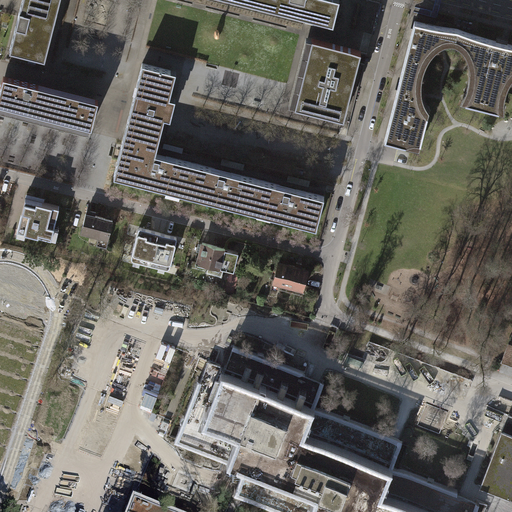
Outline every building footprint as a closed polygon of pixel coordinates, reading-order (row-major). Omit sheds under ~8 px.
[(19,0),(7,50),(42,59),(57,0),(235,0),(331,24),(337,0),(19,0)] [(409,33),(396,85),(414,89),(414,82),(415,74),(417,67),(420,60),(423,53),(428,48),(433,43),(436,41),(438,40),(444,38),(449,38),(453,38),(455,28),(448,28),(436,26),(426,24),(412,20),(409,33)] [(461,30),(455,28),(453,38),(457,40),(462,42),(467,49),(471,57),(472,63),(473,66),(473,69),(473,76),(471,84),(469,91),(466,98),(464,102),(497,110),(496,104),(498,97),(499,87),(503,79),(508,72),(511,67),(511,45),(504,43),(502,43),(492,40),(471,34),(461,30)] [(359,50),(310,37),(293,105),(319,111),(320,106),(343,112),(359,50)] [(124,126),(153,133),(169,70),(141,63),(124,126)] [(96,99),(1,75),(0,79),(0,102),(89,126),(96,99)] [(394,95),(382,139),(403,145),(407,143),(412,142),(415,142),(418,143),(426,114),(424,112),(420,108),(419,105),(417,100),(416,97),(415,93),(414,91),(414,89),(396,85),(394,95)] [(112,176),(183,194),(192,163),(148,152),(153,133),(124,126),(112,176)] [(192,163),(183,194),(249,211),(257,179),(192,163)] [(322,196),(257,179),(249,211),(314,227),(322,196)] [(26,196),(18,229),(52,238),(61,205),(26,196)] [(86,211),(80,234),(109,241),(115,219),(86,211)] [(140,228),(132,259),(169,268),(177,238),(140,228)] [(202,241),(196,265),(222,272),(228,249),(202,241)] [(276,262),(271,281),(290,286),(288,291),(299,294),(306,269),(276,262)] [(511,344),(509,344),(503,361),(502,363),(511,366),(511,344)] [(271,506),(309,407),(319,381),(311,378),(230,347),(223,366),(205,360),(175,439),(245,466),(235,493),(239,494),(271,506)] [(309,407),(271,506),(286,511),(369,511),(387,467),(397,440),(392,438),(309,407)] [(511,433),(501,429),(480,486),(511,497),(511,433)] [(387,467),(369,511),(469,511),(474,500),(461,495),(387,467)] [(164,511),(132,500),(127,511),(164,511)]
